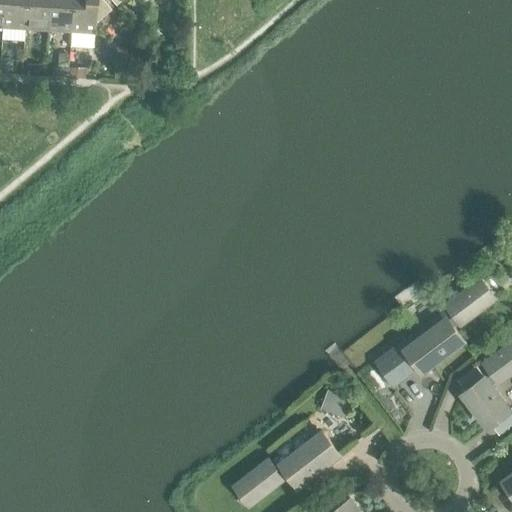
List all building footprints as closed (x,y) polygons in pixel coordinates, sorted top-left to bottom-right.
[(3,0),(1,27),(24,29),(25,0),(3,0)] [(25,0),(24,29),(47,30),(48,0),(25,0)] [(48,0),(47,30),(69,32),(71,0),(48,0)] [(71,0),(69,32),(93,33),(94,23),(110,9),(102,0),(71,0)] [(113,62),(113,77),(127,78),(127,62),(113,62)] [(26,67),(25,75),(37,76),(37,67),(26,67)] [(51,77),(66,78),(67,69),(52,68),(51,77)] [(481,280),(447,306),(454,315),(448,320),(446,318),(422,336),(419,332),(378,363),(394,384),(417,366),(422,372),(464,340),(453,326),(459,322),(460,323),(494,298),(481,280)] [(511,343),(484,364),(491,373),(485,378),(484,377),(461,394),(487,427),(491,425),(498,434),(511,423),(511,413),(490,384),(496,380),(498,382),(511,371),(511,343)] [(328,390),(321,409),(343,417),(350,398),(328,390)] [(322,432),(280,464),(282,466),(276,470),(269,461),(235,487),(248,504),(282,479),(281,477),(287,472),(298,486),(339,454),(322,432)] [(511,474),(503,481),(511,494),(511,474)] [(359,511),(350,499),(333,511),(359,511)]
